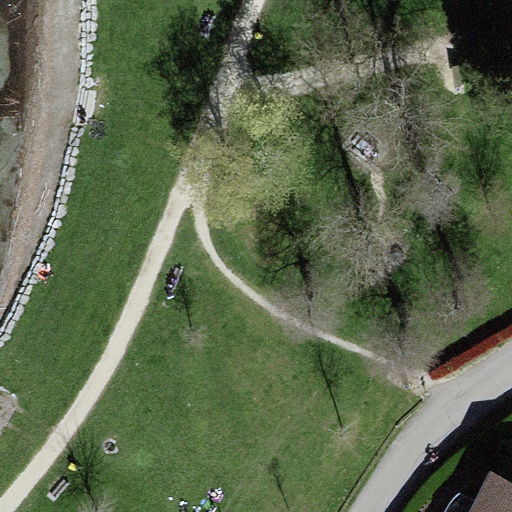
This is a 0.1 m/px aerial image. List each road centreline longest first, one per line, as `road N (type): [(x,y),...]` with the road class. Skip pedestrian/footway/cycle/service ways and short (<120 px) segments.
road 1 (track): [(253,0),(193,201),(78,439),(22,511)]
road 2 (track): [(193,201),(302,324),(439,395),(455,416)]
road 3 (residential): [(392,511),(455,416),(511,383)]
